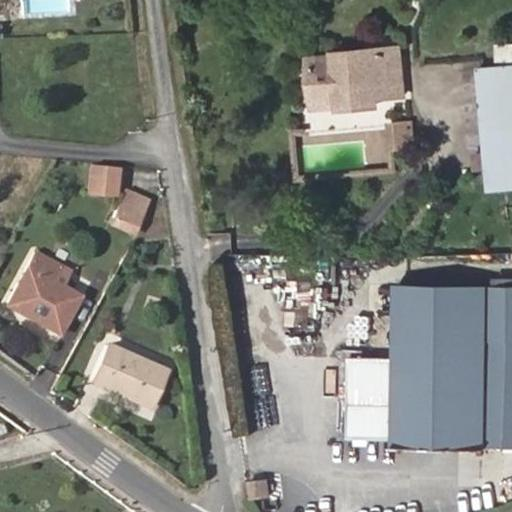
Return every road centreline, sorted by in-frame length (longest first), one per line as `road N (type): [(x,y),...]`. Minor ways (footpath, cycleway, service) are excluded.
road 1 (unclassified): [(154,0),(224,511)]
road 2 (residential): [(181,511),(0,383)]
